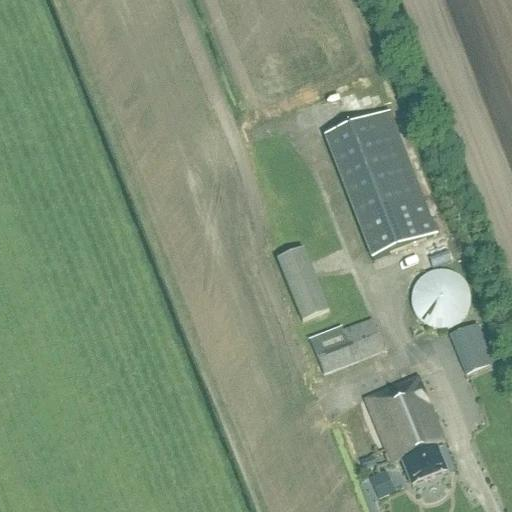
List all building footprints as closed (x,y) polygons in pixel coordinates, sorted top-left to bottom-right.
[(326,140),(375,262),(431,239),(382,117),(326,140)] [(308,258),(281,268),(305,330),(332,320),(308,258)] [(463,287),(452,278),(438,275),(425,279),(415,289),(411,303),(413,317),(422,328),(435,334),(449,333),(461,326),(468,314),(469,299),(463,287)] [(314,347),(326,379),(385,357),(373,325),(314,347)] [(485,433),(511,422),(511,421),(476,334),(448,345),(485,433)] [(422,351),(406,356),(410,371),(427,365),(422,351)] [(431,437),(439,434),(417,382),(366,403),(394,469),(403,464),(414,491),(448,477),(431,437)]
